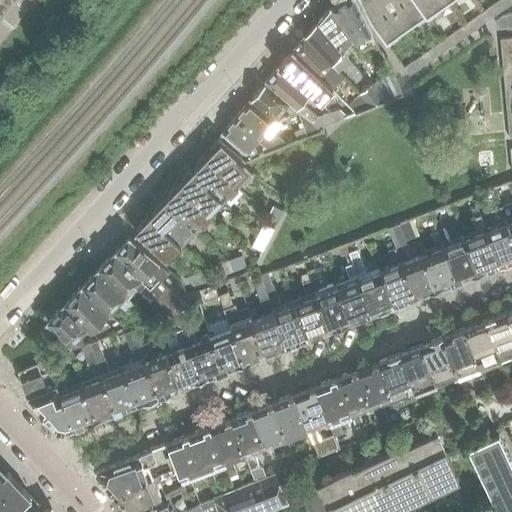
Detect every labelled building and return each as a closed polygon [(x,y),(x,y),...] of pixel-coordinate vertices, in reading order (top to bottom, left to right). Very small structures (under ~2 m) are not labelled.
[(374,42),(352,0),(341,0),(328,7),(351,39),(353,38),(360,48),(374,42)] [(425,14),(435,7),(429,0),(359,0),(369,20),(385,42),(424,14),(425,14)] [(499,10),(506,6),(501,0),(496,0),(494,2),(499,10)] [(493,15),(499,10),(494,2),(487,7),(493,15)] [(351,39),(328,7),(314,22),(339,51),(361,76),(362,75),(346,55),(349,51),(344,47),(351,39)] [(486,19),(493,15),(487,7),(481,12),(486,19)] [(480,24),(486,19),(481,12),(474,16),(480,24)] [(503,14),(493,20),(497,27),(504,26),(503,20),(503,14)] [(473,29),(480,24),(474,16),(467,21),(473,29)] [(466,33),(473,29),(467,21),(461,25),(466,33)] [(361,76),(339,51),(314,22),(302,37),(327,64),(333,71),(341,79),(343,77),(337,72),(343,65),(357,81),(361,76)] [(460,38),(466,33),(461,25),(454,30),(460,38)] [(453,42),(460,38),(454,30),(448,35),(453,42)] [(447,47),(453,42),(448,35),(441,39),(447,47)] [(327,64),(302,37),(289,52),(333,93),(335,91),(332,89),(341,79),(333,71),(327,64)] [(499,46),(510,45),(509,37),(499,38),(499,46)] [(440,52),(447,47),(441,39),(435,44),(440,52)] [(434,56),(440,52),(435,44),(428,48),(434,56)] [(500,55),(511,54),(510,45),(499,46),(500,55)] [(427,61),(434,56),(428,48),(422,53),(427,61)] [(333,93),(289,52),(276,68),(306,94),(308,96),(309,95),(322,106),(333,93)] [(421,66),(427,61),(422,53),(415,58),(421,66)] [(501,63),(511,62),(511,54),(500,55),(501,63)] [(414,70),(421,66),(415,58),(409,62),(414,70)] [(408,75),(414,70),(409,62),(402,67),(408,75)] [(502,71),(511,70),(511,68),(511,62),(501,63),(502,71)] [(308,96),(306,94),(276,68),(262,84),(288,105),(296,112),(297,111),(317,127),(346,116),(339,109),(318,117),(302,103),(308,96)] [(502,80),(511,78),(511,70),(502,71),(502,80)] [(390,73),(379,79),(391,97),(400,93),(390,73)] [(503,88),(511,87),(511,78),(502,80),(503,88)] [(381,101),(391,97),(379,79),(370,84),(381,101)] [(288,105),(262,84),(249,99),(275,121),(285,110),(292,116),(296,112),(288,105)] [(370,84),(347,104),(355,111),(381,101),(370,84)] [(504,96),(511,95),(511,87),(503,88),(504,96)] [(247,102),(234,117),(258,137),(255,141),(256,142),(257,140),(269,150),(287,144),(276,136),(269,138),(262,134),(272,122),(247,102)] [(298,112),(303,126),(306,136),(319,131),(298,112)] [(250,148),(256,142),(255,141),(258,137),(234,117),(219,134),(250,158),(259,155),(250,148)] [(297,140),(306,136),(303,126),(293,130),(297,140)] [(216,138),(201,154),(236,187),(250,172),(216,139),(217,139),(216,138)] [(221,202),(236,187),(201,154),(187,169),(221,202)] [(221,202),(187,169),(173,184),(207,217),(221,202)] [(207,217),(173,184),(159,199),(193,232),(207,217)] [(193,232),(159,199),(145,214),(179,246),(193,232)] [(277,222),(282,211),(272,206),(267,217),(277,222)] [(511,256),(511,237),(507,224),(504,218),(490,223),(486,212),(479,214),(498,262),(511,256)] [(164,262),(179,246),(145,214),(138,222),(140,224),(132,232),(133,233),(134,232),(164,262)] [(463,234),(466,240),(477,270),(498,262),(479,214),(471,217),(475,230),(463,234)] [(420,252),(434,287),(455,279),(438,234),(436,230),(434,223),(426,225),(434,247),(420,252)] [(263,224),(257,235),(267,240),(273,229),(263,224)] [(395,250),(394,250),(413,295),(434,287),(420,252),(407,257),(403,247),(406,246),(399,224),(387,228),(395,250)] [(436,230),(438,234),(455,279),(477,270),(466,240),(463,234),(449,238),(444,228),(436,230)] [(267,240),(257,235),(251,246),(261,251),(267,240)] [(129,237),(128,236),(113,251),(158,296),(159,298),(180,281),(157,262),(128,238),(129,237)] [(353,266),(352,267),(370,312),(392,303),(377,268),(364,272),(361,263),(356,250),(348,253),(353,266)] [(392,303),(413,295),(394,250),(388,253),(392,263),(377,268),(392,303)] [(158,296),(113,251),(96,269),(127,298),(136,287),(149,302),(149,303),(158,296)] [(233,272),(245,267),(241,256),(229,261),(233,272)] [(233,272),(229,261),(217,266),(221,276),(233,272)] [(334,282),(337,289),(349,320),(370,312),(352,267),(345,269),(348,277),(334,282)] [(309,279),(328,328),(349,320),(337,289),(334,282),(321,287),(313,268),(306,270),(310,279),(309,279)] [(127,298),(96,269),(79,286),(105,312),(114,300),(138,319),(144,313),(127,299),(127,298)] [(199,285),(211,280),(207,269),(195,274),(199,285)] [(294,303),(295,306),(307,336),(328,328),(309,279),(301,282),(307,298),(294,303)] [(251,317),(253,322),(265,352),(286,344),(268,298),(264,287),(262,281),(254,284),(260,302),(264,312),(251,317)] [(264,287),(268,298),(286,344),(307,336),(295,306),(294,303),(281,307),(277,295),(272,284),(264,287)] [(105,312),(79,286),(62,304),(86,328),(90,332),(93,328),(96,331),(110,325),(101,318),(105,312)] [(223,312),(225,315),(243,361),(265,352),(253,322),(251,317),(236,323),(239,317),(235,307),(233,308),(228,294),(218,298),(224,311),(223,312)] [(90,332),(86,328),(62,304),(44,322),(69,345),(84,328),(89,333),(90,332)] [(498,359),(511,353),(511,329),(505,312),(484,320),(498,359)] [(208,333),(210,338),(222,369),(243,361),(225,315),(217,318),(221,329),(208,333)] [(498,359),(484,320),(462,328),(477,367),(498,359)] [(441,336),(455,375),(477,367),(462,328),(441,336)] [(183,332),(200,378),(222,369),(210,338),(208,333),(194,338),(190,329),(183,332)] [(120,362),(122,368),(135,403),(156,394),(143,360),(132,330),(124,333),(132,358),(120,362)] [(132,330),(143,360),(156,394),(179,386),(167,355),(164,348),(152,352),(148,342),(139,345),(134,330),(132,330)] [(164,348),(167,355),(179,386),(200,378),(183,332),(174,335),(177,343),(164,348)] [(441,336),(418,345),(433,384),(455,375),(441,336)] [(398,353),(412,392),(433,384),(418,345),(398,353)] [(95,362),(100,377),(113,411),(135,403),(122,368),(120,362),(108,367),(102,350),(94,353),(97,361),(95,362)] [(398,353),(376,361),(391,396),(392,400),(412,392),(398,353)] [(69,428),(51,378),(45,360),(41,362),(41,360),(17,370),(27,395),(56,429),(63,431),(63,430),(69,428)] [(391,396),(376,361),(355,369),(368,405),(391,396)] [(77,380),(78,384),(91,420),(113,411),(100,377),(95,362),(87,364),(91,375),(77,380)] [(358,409),(368,405),(355,369),(334,377),(348,413),(349,412),(355,427),(363,424),(358,409)] [(60,376),(51,378),(69,428),(91,420),(78,384),(77,380),(64,384),(60,376)] [(348,413),(334,377),(313,385),(327,421),(328,420),(333,433),(334,436),(343,432),(337,417),(348,413)] [(492,390),(502,386),(499,379),(489,382),(492,390)] [(319,439),(314,426),(327,421),(313,385),(292,393),(305,429),(307,429),(313,444),(317,456),(339,447),(334,436),(333,433),(319,439)] [(466,399),(475,396),(473,390),(462,389),(466,399)] [(305,429),(292,393),(271,401),(285,437),(305,429)] [(451,404),(448,395),(440,398),(444,407),(451,404)] [(285,437),(271,401),(250,409),(264,445),(285,437)] [(420,406),(424,416),(435,412),(431,402),(420,406)] [(264,445),(250,409),(229,418),(242,453),(264,445)] [(242,453),(229,418),(208,426),(221,461),(242,453)] [(511,511),(511,430),(509,423),(464,444),(495,511),(511,511)] [(208,426),(186,434),(200,469),(221,461),(208,426)] [(377,511),(455,474),(435,433),(397,451),(397,449),(351,471),(350,469),(318,485),(300,493),(308,511),(377,511)] [(186,434),(166,442),(176,466),(180,477),(200,469),(186,434)] [(287,443),(291,452),(294,462),(304,458),(297,439),(287,443)] [(97,475),(116,496),(152,477),(159,473),(176,466),(166,442),(141,451),(99,468),(97,475)] [(280,467),(294,462),(291,452),(277,458),(280,467)] [(258,466),(254,455),(245,458),(249,469),(258,466)] [(236,474),(232,464),(224,466),(228,477),(236,474)] [(159,473),(152,477),(116,496),(130,511),(131,511),(161,499),(185,487),(184,485),(164,493),(160,481),(177,474),(179,478),(180,477),(176,466),(159,473)] [(214,481),(210,471),(203,474),(207,484),(214,481)] [(0,493),(14,480),(7,472),(3,476),(0,473),(0,493)] [(257,511),(262,510),(262,511),(278,511),(276,506),(289,501),(278,472),(211,497),(216,511),(257,511)] [(14,480),(0,493),(0,511),(15,511),(31,497),(14,480)] [(185,487),(161,499),(131,511),(176,511),(177,511),(192,505),(195,503),(199,502),(194,488),(186,491),(185,487)] [(216,511),(211,497),(199,502),(195,503),(192,505),(177,511),(176,511),(216,511)]
